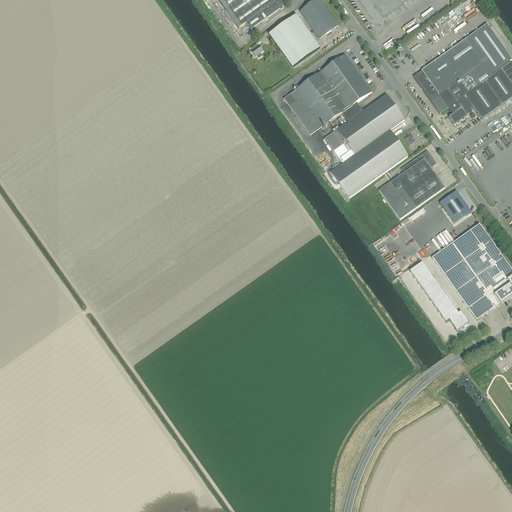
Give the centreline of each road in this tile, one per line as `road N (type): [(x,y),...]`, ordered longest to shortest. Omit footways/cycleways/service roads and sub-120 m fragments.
road 1 (unclassified): [(511,244),(338,0)]
road 2 (tertiary): [(347,511),(365,457),(404,401),(511,330)]
